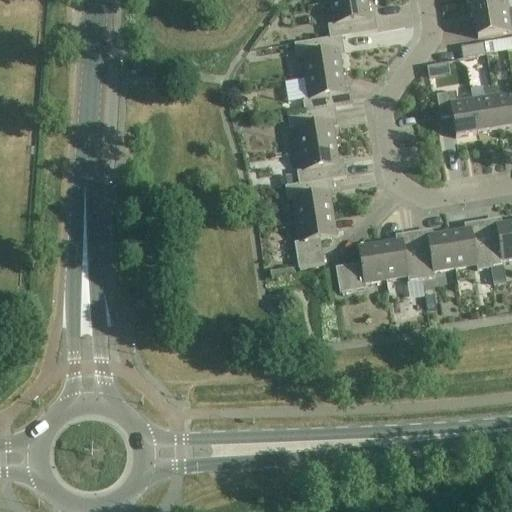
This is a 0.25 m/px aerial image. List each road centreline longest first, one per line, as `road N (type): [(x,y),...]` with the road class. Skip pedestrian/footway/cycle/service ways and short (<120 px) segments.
road 1 (secondary): [(140,477),(447,444),(458,435)]
road 2 (secondary): [(458,435),(445,429),(139,436)]
road 3 (residential): [(427,0),(428,43),(383,107),(394,182),(425,199),(511,184)]
road 4 (secondary): [(84,217),(97,0)]
road 5 (secondary): [(84,217),(76,227),(68,408)]
road 6 (secondary): [(111,408),(101,382),(84,217)]
